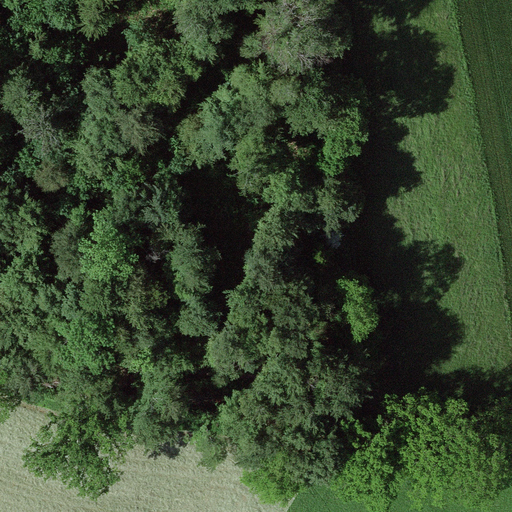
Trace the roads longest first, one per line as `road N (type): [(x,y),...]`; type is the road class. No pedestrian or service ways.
road 1 (track): [(304,376),(97,358),(0,333)]
road 2 (track): [(511,411),(450,411),(304,376)]
